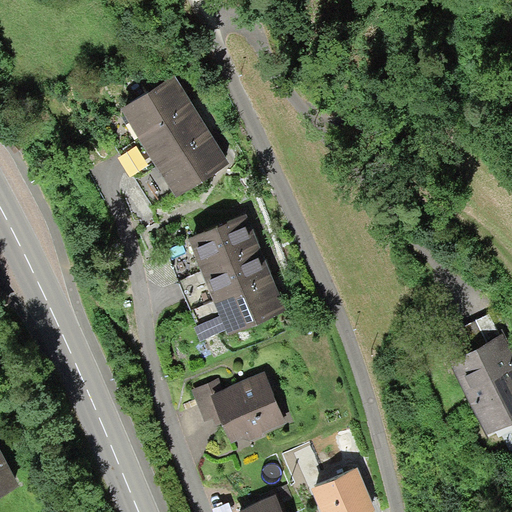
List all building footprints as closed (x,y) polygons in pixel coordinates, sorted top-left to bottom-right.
[(123,105),(143,136),(195,104),(187,89),(176,72),(123,105)] [(143,136),(161,165),(213,133),(204,118),(195,104),(143,136)] [(213,133),(161,165),(178,194),(231,161),(220,143),(213,133)] [(190,239),(204,272),(261,249),(255,234),(247,215),(190,239)] [(204,272),(217,302),(274,279),(268,263),(261,249),(204,272)] [(274,279),(217,302),(231,335),(288,311),(281,294),(274,279)] [(0,289),(0,306),(9,299),(0,289)] [(474,341),(498,330),(489,311),(465,322),(474,341)] [(474,341),(450,353),(487,429),(511,416),(511,345),(503,327),(498,330),(474,341)] [(223,384),(212,388),(221,410),(222,413),(224,417),(233,438),(244,434),(251,437),(263,432),(264,429),(286,418),(266,367),(223,384)] [(212,388),(223,384),(219,376),(208,380),(207,377),(191,383),(205,417),(213,413),(221,410),(212,388)] [(222,413),(221,410),(213,413),(216,420),(224,417),(222,413)] [(0,441),(0,487),(19,477),(0,441)] [(323,511),(375,511),(372,502),(358,469),(313,487),(323,511)] [(282,511),(275,495),(235,511),(282,511)]
